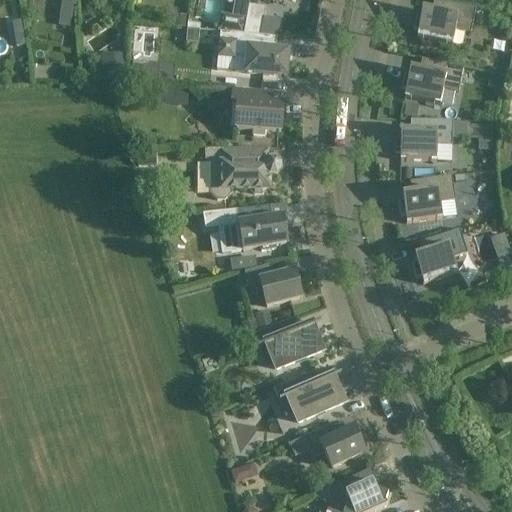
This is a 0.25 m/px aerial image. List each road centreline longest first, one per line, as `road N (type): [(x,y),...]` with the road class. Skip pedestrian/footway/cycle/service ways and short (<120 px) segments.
road 1 (residential): [(430,511),(307,235),(306,146),(337,0)]
road 2 (tertiary): [(396,369),(343,240),(336,169),(368,0)]
road 3 (residential): [(396,369),(511,324)]
